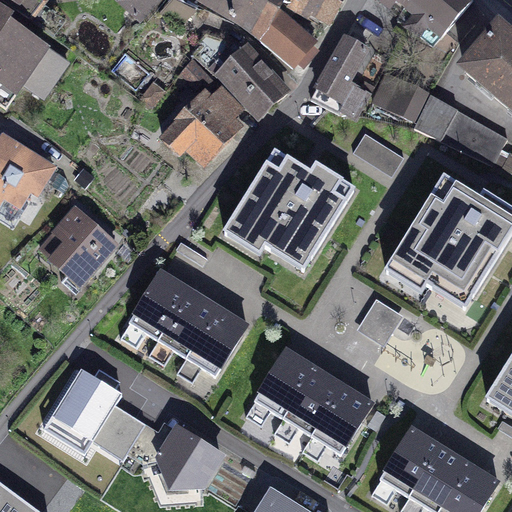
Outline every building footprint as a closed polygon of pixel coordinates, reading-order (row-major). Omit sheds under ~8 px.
[(0,0),(0,1),(30,21),(46,0),(0,0)] [(163,0),(117,0),(115,3),(141,25),(154,10),(163,0)] [(187,29),(196,13),(174,0),(164,16),(187,29)] [(200,0),(199,2),(239,24),(294,75),(314,45),(284,19),(289,10),(294,0),(200,0)] [(344,0),(294,0),(289,10),(306,20),(309,15),(329,27),(344,0)] [(415,0),(380,0),(379,1),(388,9),(397,1),(407,10),(415,0)] [(473,1),(471,0),(415,0),(407,10),(399,22),(421,36),(429,27),(443,38),(473,1)] [(14,21),(0,11),(0,106),(6,111),(24,86),(39,97),(45,101),(68,67),(21,34),(10,26),(14,21)] [(511,41),(499,31),(463,72),(511,113),(511,41)] [(367,53),(347,42),(311,102),(338,117),(341,112),(356,121),(370,97),(349,86),(367,53)] [(290,95),(248,47),(214,78),(258,126),(290,95)] [(414,125),(427,97),(391,77),(376,104),(414,125)] [(213,102),(207,96),(163,141),(181,158),(191,147),(208,164),(237,134),(228,125),(243,110),(223,91),(213,102)] [(508,142),(431,98),(414,131),(493,168),(508,142)] [(57,171),(3,137),(0,142),(0,222),(13,231),(32,198),(39,202),(57,171)] [(367,137),(354,156),(393,181),(406,162),(367,137)] [(311,179),(276,157),(232,228),(305,273),(327,237),(354,193),(317,170),(311,179)] [(95,181),(83,172),(74,181),(86,191),(95,181)] [(66,181),(59,176),(50,188),(59,193),(56,198),(61,201),(70,190),(66,181)] [(480,203),(446,182),(393,266),(465,311),(488,274),(511,236),(511,215),(484,198),(480,203)] [(117,247),(78,213),(42,254),(69,278),(63,285),(77,297),(91,281),(89,279),(117,247)] [(190,294),(161,276),(130,327),(158,345),(190,294)] [(218,311),(190,294),(158,345),(186,362),(218,311)] [(359,334),(385,350),(404,319),(377,303),(359,334)] [(246,329),(218,311),(186,362),(214,380),(246,329)] [(316,371),(288,353),(255,403),(284,421),(316,371)] [(511,362),(495,389),(511,399),(511,362)] [(344,389),(316,371),(284,421),(312,439),(344,389)] [(82,373),(52,420),(124,463),(146,426),(116,408),(122,398),(82,373)] [(373,407),(344,389),(312,439),(340,457),(373,407)] [(441,449),(412,431),(379,482),(408,500),(441,449)] [(222,459),(178,432),(155,468),(199,495),(222,459)] [(441,511),(470,467),(441,449),(408,500),(426,511),(441,511)] [(481,511),(499,486),(470,467),(441,511),(481,511)] [(34,511),(0,486),(0,511),(34,511)] [(305,511),(271,491),(257,511),(305,511)]
